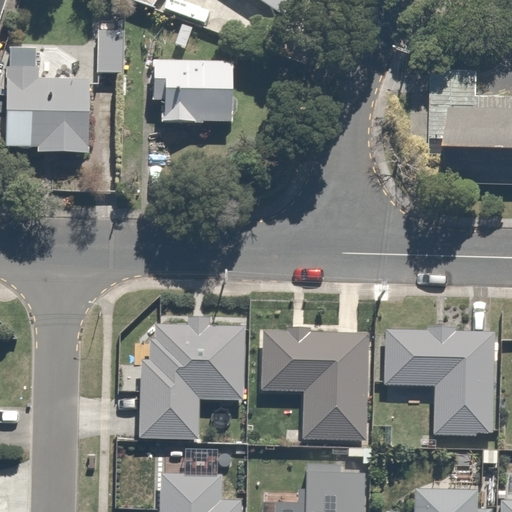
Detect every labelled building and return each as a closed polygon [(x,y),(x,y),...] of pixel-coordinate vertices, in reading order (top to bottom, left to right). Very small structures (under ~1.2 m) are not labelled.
[(124,30),(92,28),(91,72),(123,73),(124,30)] [(36,48),(2,46),(0,76),(0,139),(32,141),(32,149),(84,152),(88,77),(35,74),(36,48)] [(229,62),(151,58),(148,120),(226,124),(229,62)] [(511,184),(511,93),(483,92),(483,60),(430,59),(428,158),(451,158),(451,184),(511,184)] [(143,363),(135,363),(133,436),(192,438),(193,398),(235,400),(238,323),(151,319),(150,335),(144,335),(143,363)] [(258,327),(256,392),(294,393),(293,441),(358,443),(362,330),(258,327)] [(381,327),(379,384),(425,386),(423,435),(485,437),(489,332),(381,327)] [(357,511),(360,472),(334,471),(334,465),(298,464),(298,470),(297,480),(285,480),(284,498),(270,497),(269,511),(357,511)] [(210,474),(156,471),(153,511),(234,511),(236,499),(209,498),(210,474)] [(486,511),(487,506),(472,506),(473,486),(405,483),(404,509),(378,508),(378,511),(486,511)] [(511,511),(511,495),(497,495),(495,511),(511,511)]
